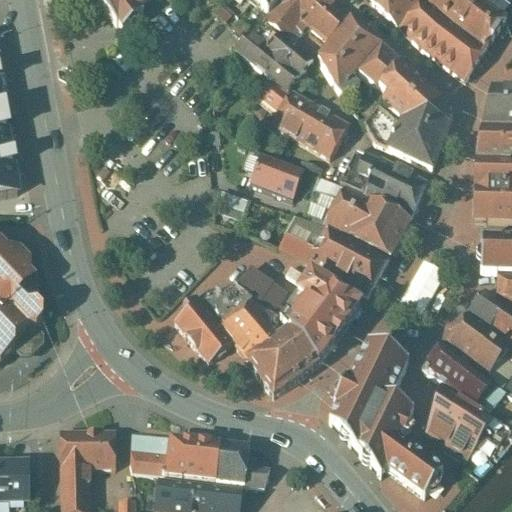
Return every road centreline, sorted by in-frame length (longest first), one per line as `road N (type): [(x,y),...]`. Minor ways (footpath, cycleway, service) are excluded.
road 1 (secondary): [(23,0),(80,287),(117,351)]
road 2 (residential): [(371,324),(415,348),(441,333),(466,291),(462,254),(438,226)]
road 3 (secondary): [(117,351),(153,385),(192,406),(293,437)]
road 4 (residential): [(450,192),(361,147),(350,122),(310,87)]
road 5 (residential): [(469,111),(347,0)]
road 6 (residential): [(293,437),(371,324)]
